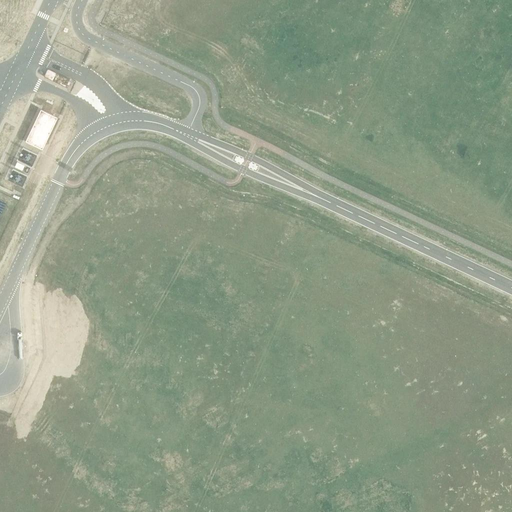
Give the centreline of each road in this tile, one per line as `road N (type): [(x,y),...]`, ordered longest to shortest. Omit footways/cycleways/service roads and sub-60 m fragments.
road 1 (unclassified): [(185,135),(132,121),(93,134),(66,166),(5,290)]
road 2 (unclassified): [(511,289),(330,203)]
road 3 (unclassified): [(330,203),(250,156),(185,135)]
road 4 (unclassified): [(185,135),(243,170),(330,203)]
